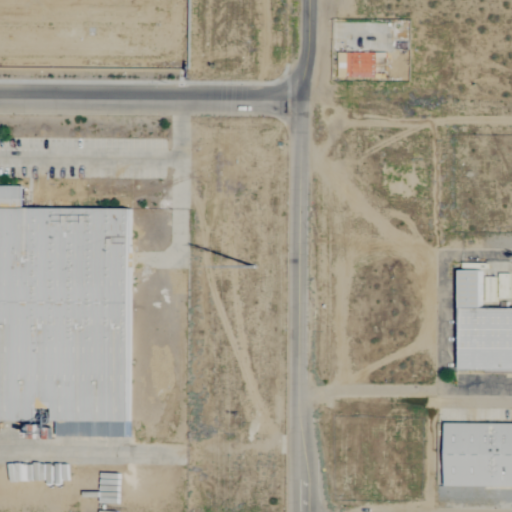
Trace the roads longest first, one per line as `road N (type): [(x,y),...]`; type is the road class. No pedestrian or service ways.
road 1 (residential): [(301,102),(302,511)]
road 2 (residential): [(0,97),(301,102)]
road 3 (track): [(301,102),(511,108)]
